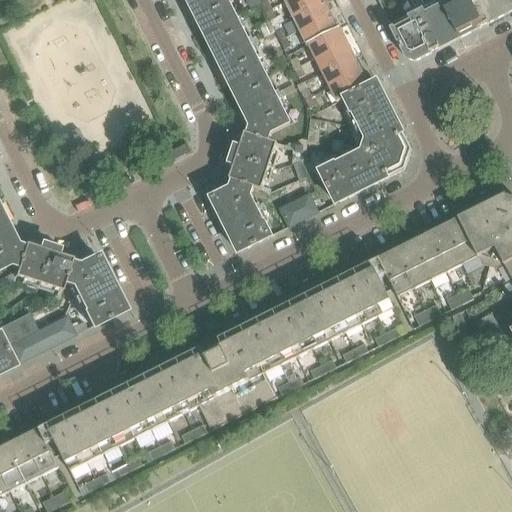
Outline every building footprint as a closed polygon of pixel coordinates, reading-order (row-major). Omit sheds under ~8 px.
[(186,0),(205,35),(238,18),(229,0),(186,0)] [(292,20),(323,4),(321,0),(295,0),(285,6),(292,20)] [(507,17),(498,0),(455,0),(441,8),(459,41),(507,17)] [(511,14),(511,0),(498,0),(507,17),(511,14)] [(272,12),(268,2),(261,6),(266,16),(272,12)] [(459,41),(441,8),(426,15),(424,11),(416,15),(412,9),(411,9),(407,3),(401,6),(405,14),(406,13),(409,19),(408,19),(411,23),(395,32),(394,30),(392,31),(408,61),(415,64),(459,41)] [(299,33),(330,18),(323,4),(292,20),(299,33)] [(276,20),(272,12),(266,16),(270,23),(276,20)] [(266,71),(254,49),(261,45),(257,37),(250,41),(238,18),(205,35),(231,88),(266,71)] [(306,48),(337,32),(330,18),(299,33),(306,48)] [(275,35),(273,30),(270,24),(259,29),(264,40),(275,35)] [(315,62),(347,46),(339,31),(337,32),(306,48),(307,50),(308,50),(315,62)] [(287,40),(283,32),(276,35),(280,43),(287,40)] [(291,48),(287,40),(280,43),(284,51),(291,48)] [(322,76),(354,61),(347,46),(315,62),(322,76)] [(301,69),(297,61),(291,65),(295,73),(301,69)] [(329,90),(361,75),(354,61),(322,76),(329,90)] [(305,77),(301,69),(295,73),(299,81),(305,77)] [(278,95),(266,72),(266,71),(231,88),(252,129),(249,137),(271,144),(274,136),(293,126),(287,112),(292,110),(286,98),(301,90),(298,85),(285,91),(278,95)] [(368,90),(368,89),(361,75),(329,90),(337,106),(343,102),(368,90)] [(411,152),(379,87),(377,84),(368,89),(368,90),(343,102),(355,126),(350,129),(353,134),(358,132),(363,144),(362,148),(408,162),(411,152)] [(312,99),(307,91),(301,94),(305,103),(312,99)] [(316,107),(312,99),(305,103),(309,111),(316,107)] [(319,135),(321,123),(312,122),(310,134),(319,135)] [(78,130),(70,134),(76,146),(84,142),(78,130)] [(317,148),(319,136),(319,135),(310,134),(308,146),(317,148)] [(262,188),(274,152),(275,149),(285,152),(289,143),(277,139),(274,146),(271,144),(249,137),(245,136),(241,149),(237,147),(233,157),(230,167),(234,169),(230,182),(234,183),(256,190),(255,192),(268,195),(270,191),(262,188)] [(337,206),(405,172),(408,162),(362,148),(360,153),(351,157),(349,158),(347,153),(341,155),(344,161),(319,173),(337,206)] [(271,239),(262,221),(260,215),(266,212),(268,211),(276,211),(276,206),(266,205),(265,204),(263,204),(255,207),(252,201),(255,192),(256,190),(234,183),(231,191),(229,192),(224,190),(212,196),(212,201),(239,255),(271,239)] [(319,215),(308,197),(294,204),(304,223),(319,215)] [(511,263),(511,200),(506,198),(507,197),(506,197),(460,220),(469,238),(479,259),(483,268),(497,271),(505,267),(511,263)] [(294,204),(280,211),(279,211),(279,212),(272,217),(277,228),(287,224),(289,230),(304,223),(294,204)] [(0,290),(12,285),(24,250),(16,248),(0,216),(0,290)] [(479,259),(469,238),(460,220),(444,228),(464,267),(479,259)] [(464,267),(444,228),(428,236),(447,275),(464,267)] [(447,275),(428,236),(412,244),(432,283),(447,275)] [(432,283),(412,244),(395,253),(415,292),(432,283)] [(64,288),(70,265),(71,262),(58,257),(60,253),(40,246),(38,251),(25,246),(24,250),(12,285),(12,287),(15,288),(18,281),(57,293),(54,301),(59,302),(64,288)] [(415,292),(395,253),(378,261),(390,287),(397,301),(415,292)] [(125,313),(97,258),(94,256),(81,262),(81,266),(78,268),(70,265),(64,288),(74,292),(77,298),(70,302),(74,309),(81,305),(93,329),(125,313)] [(265,374),(281,367),(395,310),(384,289),(390,287),(378,261),(370,266),(370,267),(219,343),(222,350),(204,359),(201,352),(50,428),(49,426),(41,430),(54,457),(59,454),(69,473),(199,410),(211,434),(278,400),(265,374)] [(474,302),(468,291),(458,297),(463,307),(474,302)] [(463,307),(458,297),(447,303),(452,313),(463,307)] [(442,318),(436,307),(426,313),(431,323),(442,318)] [(431,323),(426,313),(415,319),(420,329),(431,323)] [(0,333),(17,367),(75,338),(88,331),(84,324),(73,329),(66,317),(38,332),(29,315),(0,329),(0,333)] [(467,330),(460,315),(452,319),(459,333),(467,330)] [(491,359),(475,327),(464,333),(481,364),(491,359)] [(401,338),(397,331),(385,337),(389,344),(401,338)] [(389,344),(385,337),(375,342),(379,349),(389,344)] [(0,375),(14,368),(0,339),(0,375)] [(368,354),(364,347),(354,352),(358,360),(368,354)] [(358,360),(354,352),(343,358),(347,366),(358,360)] [(336,370),(332,363),(322,368),(325,376),(336,370)] [(325,376),(322,368),(311,374),(315,382),(325,376)] [(304,387),(300,379),(289,384),(293,392),(304,387)] [(293,392),(289,384),(278,390),(282,398),(293,392)] [(207,435),(204,428),(192,433),(196,441),(207,435)] [(54,457),(41,430),(25,438),(44,478),(60,470),(54,457)] [(196,441),(192,433),(181,439),(185,447),(196,441)] [(44,478),(25,438),(8,447),(26,486),(44,478)] [(175,452),(171,444),(160,450),(163,458),(175,452)] [(26,486),(8,447),(0,451),(0,471),(10,494),(26,486)] [(163,458),(160,450),(149,455),(153,463),(163,458)] [(143,468),(139,460),(128,466),(131,474),(143,468)] [(131,474),(128,466),(117,471),(121,479),(131,474)] [(0,499),(10,494),(0,471),(0,499)] [(111,484),(107,476),(95,482),(99,490),(111,484)] [(83,498),(99,490),(95,482),(85,487),(85,488),(79,491),(83,498)] [(69,506),(64,495),(53,500),(58,511),(69,506)] [(56,511),(58,511),(53,500),(42,506),(44,511),(56,511)]
